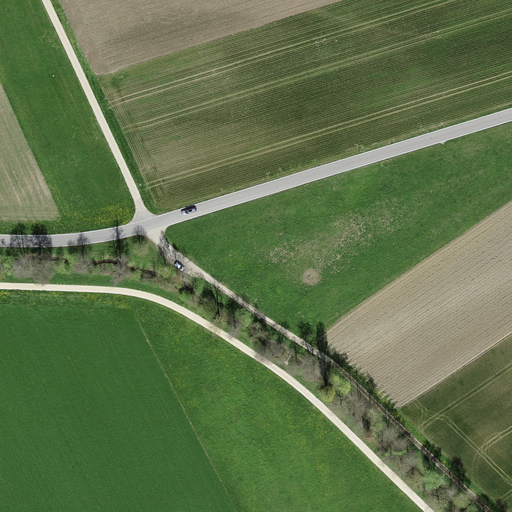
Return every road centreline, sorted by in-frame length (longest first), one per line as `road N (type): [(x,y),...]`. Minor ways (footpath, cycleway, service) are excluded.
road 1 (track): [(43,0),(147,229),(307,346),(496,511)]
road 2 (tertiary): [(0,243),(147,229),(511,117)]
road 3 (track): [(431,511),(309,395),(165,301),(0,285)]
